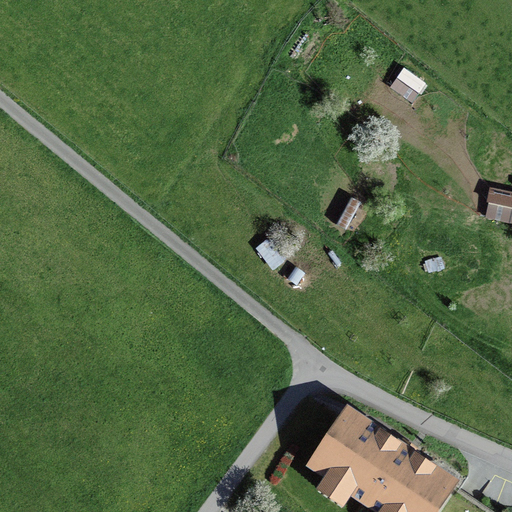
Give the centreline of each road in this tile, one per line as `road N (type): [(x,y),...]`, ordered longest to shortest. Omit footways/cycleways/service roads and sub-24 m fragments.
road 1 (track): [(318,364),(0,99)]
road 2 (residential): [(511,456),(318,364),(209,511)]
